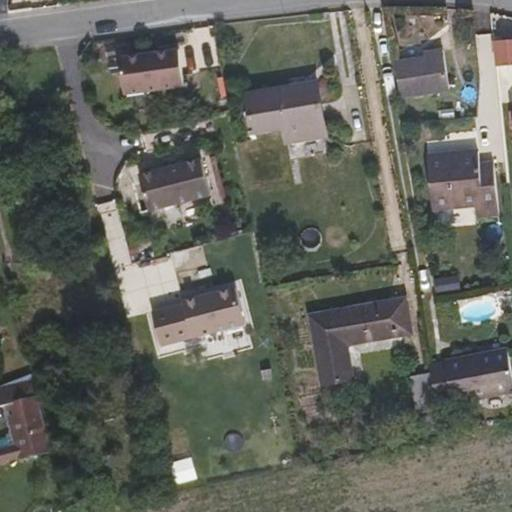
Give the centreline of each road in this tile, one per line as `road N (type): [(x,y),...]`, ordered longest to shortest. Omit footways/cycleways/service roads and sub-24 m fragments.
road 1 (unknown): [(376,0),(373,48),(432,331)]
road 2 (residential): [(0,34),(237,0)]
